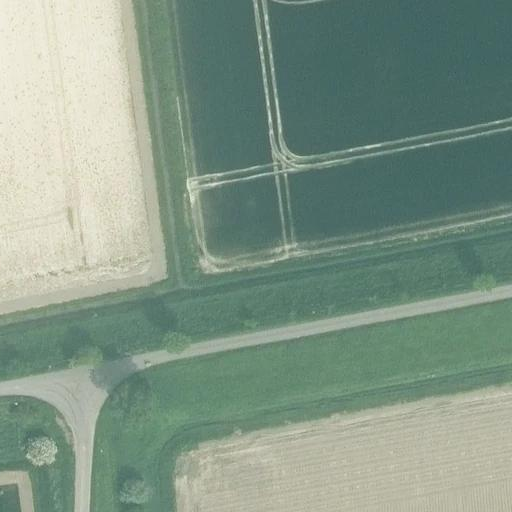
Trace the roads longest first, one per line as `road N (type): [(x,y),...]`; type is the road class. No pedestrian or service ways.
road 1 (unclassified): [(75,380),(511,292)]
road 2 (unclassified): [(79,511),(75,380)]
